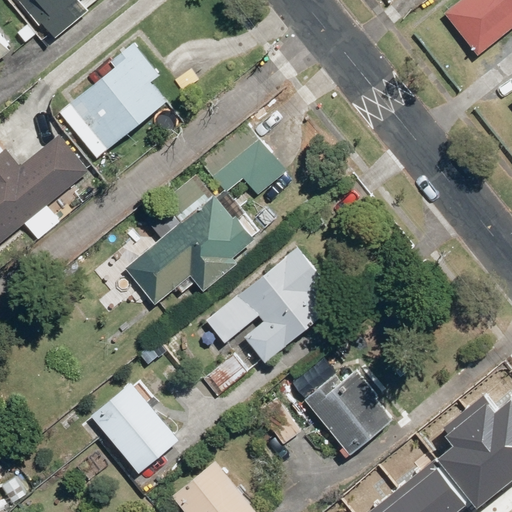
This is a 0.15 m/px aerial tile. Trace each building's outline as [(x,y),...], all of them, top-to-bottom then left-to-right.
[(23,0),(43,22),(45,20),(59,36),(95,5),(90,0),(23,0)] [(511,0),(490,0),(456,27),(486,66),(511,45),(511,0)] [(0,57),(14,47),(5,30),(0,23),(0,57)] [(119,63),(63,109),(101,155),(173,96),(157,77),(166,70),(138,37),(114,57),(119,63)] [(292,167),(252,119),(205,158),(230,189),(247,175),(261,192),(292,167)] [(0,244),(28,221),(42,237),(64,219),(50,203),(93,167),(63,131),(24,163),(9,145),(7,148),(0,139),(0,244)] [(184,218),(128,265),(159,302),(195,272),(208,288),(243,259),(239,253),(261,235),(242,211),(238,214),(218,190),(214,194),(209,189),(180,213),(184,218)] [(303,241),(211,317),(230,339),(262,312),(267,318),(248,334),(269,359),(336,304),(323,288),(335,279),(303,241)] [(339,371),(309,396),(356,451),(400,414),(360,367),(345,379),(339,371)] [(137,379),(96,413),(143,470),(184,436),(137,379)] [(286,441),(290,438),(302,453),(309,448),(297,432),(306,426),(282,395),(262,411),(286,441)] [(483,399),(466,413),(511,470),(511,404),(509,401),(494,413),(483,399)] [(511,478),(511,470),(466,413),(442,432),(454,448),(438,460),(470,499),(476,507),(511,478)] [(221,456),(176,493),(191,511),(266,511),(267,511),(221,456)] [(453,511),(470,499),(438,460),(398,493),(413,511),(453,511)] [(413,511),(398,493),(373,511),(413,511)]
